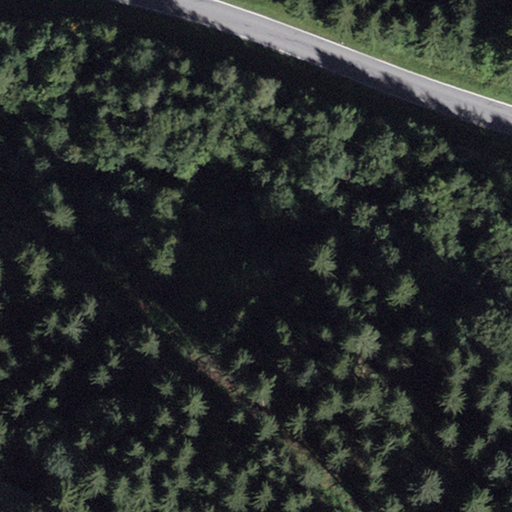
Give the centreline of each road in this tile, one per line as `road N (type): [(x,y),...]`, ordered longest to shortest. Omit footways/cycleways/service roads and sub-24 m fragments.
road 1 (tertiary): [(511,121),(168,0)]
road 2 (track): [(132,511),(0,500)]
